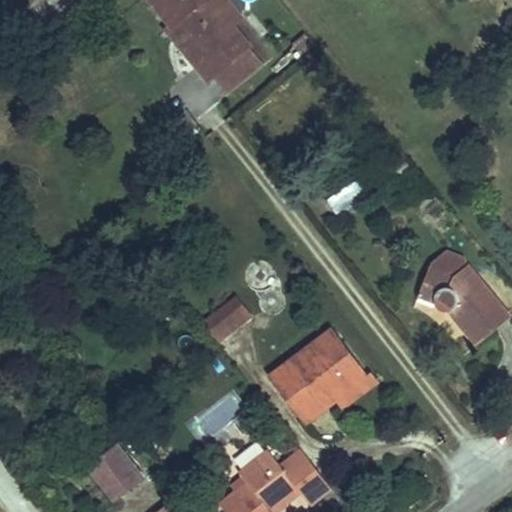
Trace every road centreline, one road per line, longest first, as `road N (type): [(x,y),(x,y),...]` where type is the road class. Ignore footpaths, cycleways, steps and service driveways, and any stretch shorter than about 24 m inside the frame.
road 1 (residential): [(20,511),(0,484),(0,30),(44,0)]
road 2 (unknown): [(497,470),(209,102)]
